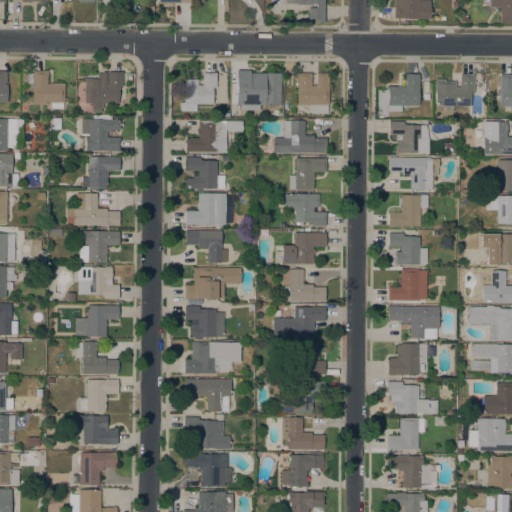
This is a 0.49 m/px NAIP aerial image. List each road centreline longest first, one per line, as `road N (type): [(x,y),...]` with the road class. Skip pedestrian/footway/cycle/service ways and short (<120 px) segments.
road 1 (tertiary): [(0,40),(511,45)]
road 2 (residential): [(353,511),(358,0)]
road 3 (residential): [(147,511),(153,43)]
